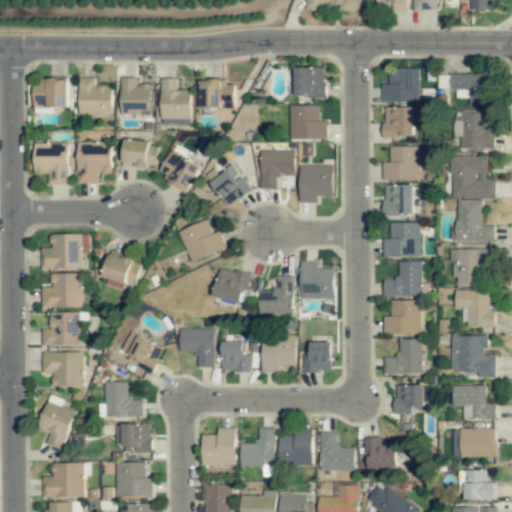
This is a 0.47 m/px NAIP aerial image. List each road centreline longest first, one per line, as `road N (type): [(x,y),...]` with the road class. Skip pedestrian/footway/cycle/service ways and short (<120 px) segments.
road 1 (residential): [(185,511),(185,421),(197,404),(341,399),(361,379),(359,45)]
road 2 (residential): [(511,45),(0,48)]
road 3 (residential): [(15,511),(13,49)]
road 4 (residential): [(14,214),(140,211)]
